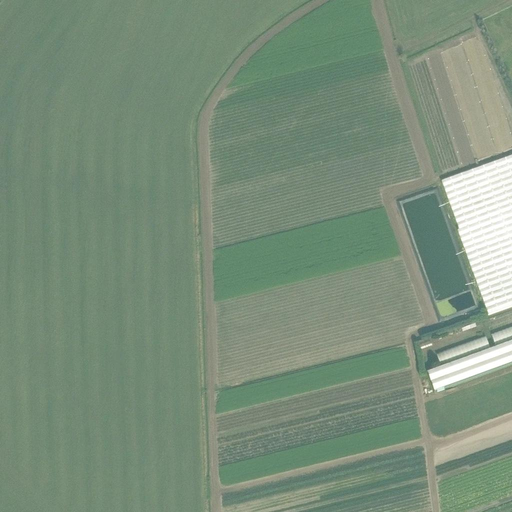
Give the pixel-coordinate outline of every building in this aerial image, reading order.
[(511,157),(444,182),(461,230),(458,231),(488,316),(511,307),(511,157)] [(511,329),(495,335),(499,346),(511,341),(511,329)] [(429,339),(423,341),(417,343),(417,344),(420,351),(432,347),(429,339)] [(443,365),(493,350),(490,341),(440,356),(443,365)] [(511,364),(511,343),(427,374),(434,393),(511,364)]
